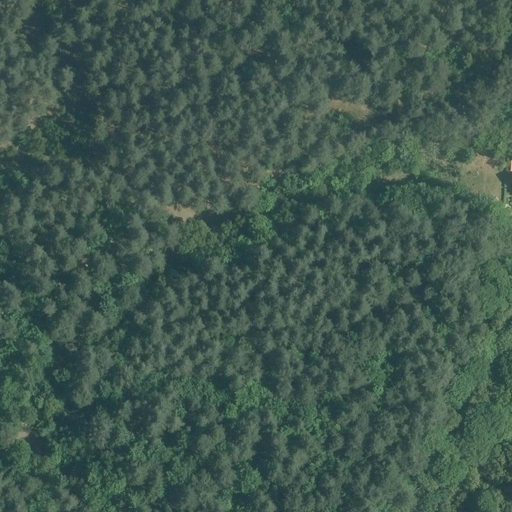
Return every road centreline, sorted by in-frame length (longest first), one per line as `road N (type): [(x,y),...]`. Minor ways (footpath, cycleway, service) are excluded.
road 1 (track): [(0,451),(25,435),(49,373),(105,338),(147,295),(187,220),(228,222),(312,205)]
road 2 (track): [(0,169),(98,168),(187,220)]
road 3 (track): [(25,435),(57,478),(151,511)]
road 4 (track): [(312,205),(361,195),(454,203)]
